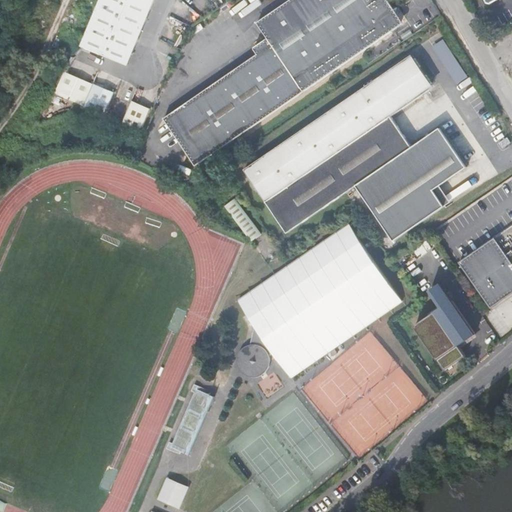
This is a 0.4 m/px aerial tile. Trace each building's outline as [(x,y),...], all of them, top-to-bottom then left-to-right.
[(99,0),(85,33),(131,52),(153,0),(99,0)] [(165,119),(198,167),(342,67),(392,31),(392,30),(395,27),(398,14),(399,7),(393,6),(388,0),(291,0),(258,23),(268,39),(256,48),(255,50),(259,55),(237,70),(234,65),(231,65),(207,82),(207,85),(209,89),(188,103),(185,99),(182,99),(172,106),(171,109),(174,113),(165,119)] [(404,23),(398,14),(395,27),(392,30),(392,31),(404,23)] [(414,147),(393,116),(423,95),(421,91),(428,86),(433,83),(416,58),(412,61),(405,67),(402,63),(246,170),(289,233),(359,185),(414,147)] [(409,58),(402,63),(405,67),(412,61),(409,58)] [(98,84),(67,72),(59,95),(88,106),(98,84)] [(421,91),(423,95),(431,90),(428,86),(421,91)] [(132,105),(130,109),(145,118),(149,112),(132,105)] [(498,140),(504,136),(498,126),(492,130),(498,140)] [(442,127),(414,147),(359,185),(397,240),(450,204),(439,187),(466,168),(469,166),(442,127)] [(502,148),(510,142),(508,137),(499,143),(502,148)] [(237,199),(227,206),(252,242),(262,235),(247,213),(237,199)] [(349,224),(237,300),(254,325),(248,344),(250,344),(251,344),(254,344),(255,344),(257,344),(260,345),(262,347),(264,349),(265,350),(266,351),(267,353),(268,354),(268,355),(272,352),(289,377),(402,301),(349,224)] [(511,225),(460,261),(492,307),(511,293),(511,225)] [(416,326),(446,370),(467,356),(460,345),(476,333),(442,284),(432,291),(443,307),(416,326)] [(269,358),(268,355),(268,354),(267,353),(266,351),(265,350),(264,349),(262,347),(260,345),(257,344),(255,344),(254,344),(251,344),(250,344),(248,344),(246,344),(244,345),(242,347),(241,348),(240,349),(239,350),(237,352),(236,354),(235,357),(235,359),(235,361),(235,365),(236,367),(238,370),(240,372),(242,375),(246,376),(248,377),(251,378),(255,377),(259,376),(260,376),(263,373),(266,370),(268,367),(269,363),(269,361),(269,358)] [(216,398),(200,390),(175,448),(191,455),(216,398)] [(185,488),(166,480),(159,498),(178,506),(185,488)]
